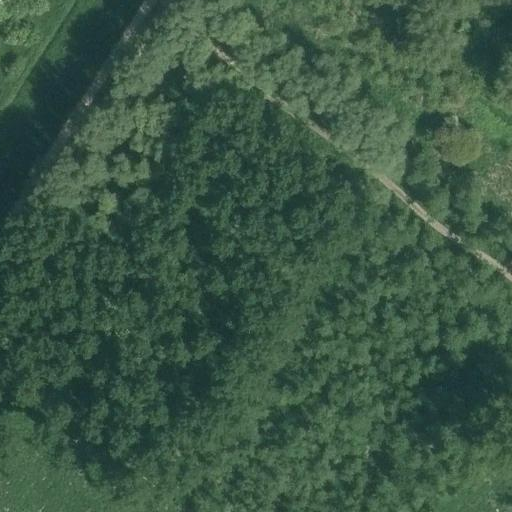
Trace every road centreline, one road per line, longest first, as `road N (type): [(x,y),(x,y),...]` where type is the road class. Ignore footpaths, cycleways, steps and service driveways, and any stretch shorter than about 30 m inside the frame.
road 1 (unknown): [(185,5),(338,131),(434,236),(511,267)]
road 2 (unknown): [(189,0),(0,283)]
road 3 (track): [(0,240),(153,0)]
